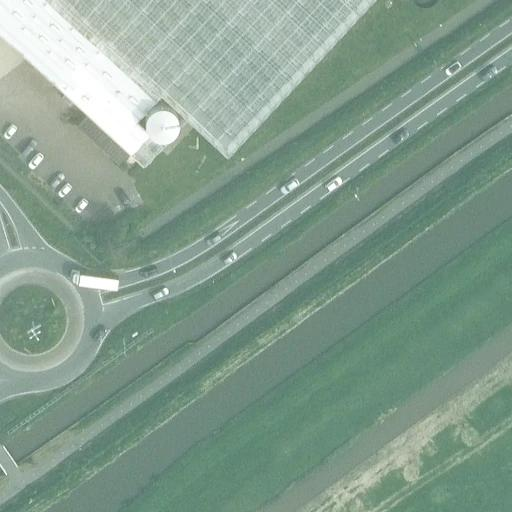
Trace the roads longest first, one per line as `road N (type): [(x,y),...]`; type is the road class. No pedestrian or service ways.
road 1 (primary): [(511,28),(199,251),(138,277),(84,287)]
road 2 (primary): [(95,319),(205,275),(511,57)]
road 3 (primary): [(7,381),(38,385),(68,374),(89,350),(95,319)]
